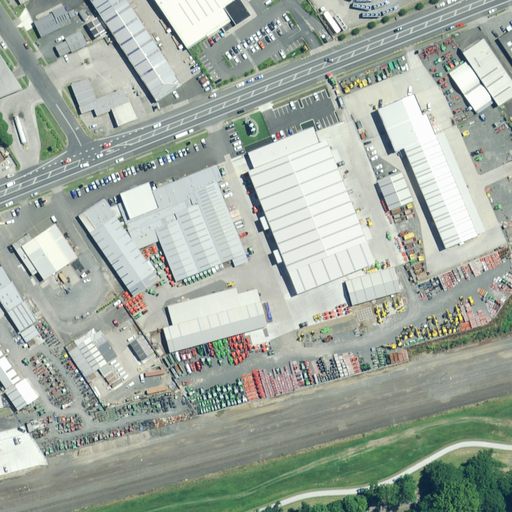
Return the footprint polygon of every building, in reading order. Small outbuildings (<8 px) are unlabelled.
[(127,0),(89,0),(156,102),(182,85),(127,0)] [(152,0),(187,51),(245,13),(235,0),(152,0)] [(57,8),(29,24),(37,39),(66,24),(57,8)] [(83,10),(79,12),(85,21),(88,18),(83,10)] [(511,27),(495,39),(511,64),(511,27)] [(107,28),(89,38),(91,42),(109,33),(107,28)] [(72,32),(48,45),(56,59),(80,46),(72,32)] [(111,34),(104,38),(109,46),(115,42),(111,34)] [(511,96),(511,88),(480,40),(461,53),(497,106),(511,96)] [(0,97),(20,89),(0,57),(0,97)] [(88,77),(71,84),(83,113),(94,109),(97,118),(130,105),(128,102),(123,88),(97,99),(88,77)] [(492,112),(481,92),(466,100),(477,120),(492,112)] [(411,93),(370,112),(390,156),(399,152),(442,244),(474,230),(411,93)] [(136,114),(130,102),(128,102),(111,109),(116,121),(118,127),(138,119),(136,114)] [(330,113),(294,128),(303,152),(340,137),(330,113)] [(294,128),(269,138),(288,185),(313,175),(303,152),(294,128)] [(260,140),(231,152),(256,213),(285,201),(260,140)] [(401,175),(374,185),(385,215),(412,204),(401,175)] [(155,241),(172,283),(242,254),(213,183),(189,193),(183,179),(151,192),(146,181),(119,192),(131,221),(122,224),(132,250),(155,241)] [(152,282),(97,201),(72,218),(127,299),(152,282)] [(272,222),(267,209),(259,212),(264,225),(272,222)] [(73,258),(50,225),(18,247),(41,280),(73,258)] [(303,236),(300,228),(286,233),(289,241),(303,236)] [(84,261),(81,256),(73,262),(76,266),(84,261)] [(364,262),(352,265),(354,275),(367,272),(364,262)] [(342,282),(349,306),(397,292),(390,268),(342,282)] [(35,321),(0,269),(0,311),(16,334),(35,321)] [(157,328),(165,354),(264,327),(251,282),(160,307),(165,325),(157,328)] [(34,324),(20,334),(27,343),(40,334),(34,324)] [(110,360),(90,332),(59,353),(79,381),(110,360)] [(148,354),(137,338),(123,348),(134,363),(148,354)] [(15,381),(0,358),(0,389),(1,391),(15,381)] [(49,427),(47,422),(46,418),(27,423),(29,432),(49,427)]
